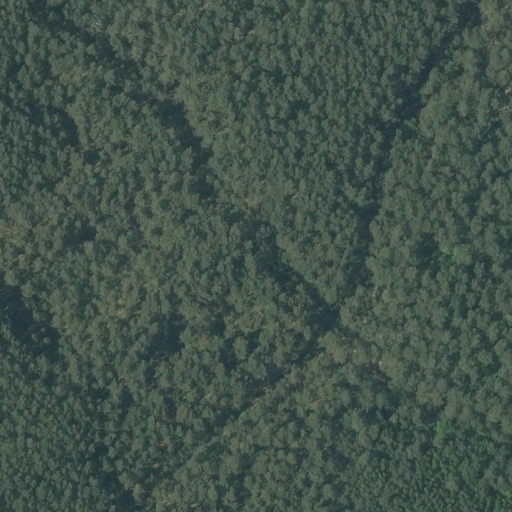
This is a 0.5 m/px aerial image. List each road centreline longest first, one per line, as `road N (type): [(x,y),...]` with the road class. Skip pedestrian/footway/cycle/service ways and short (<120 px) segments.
road 1 (track): [(330,329),(179,113),(38,0)]
road 2 (track): [(486,0),(391,148),(330,329)]
